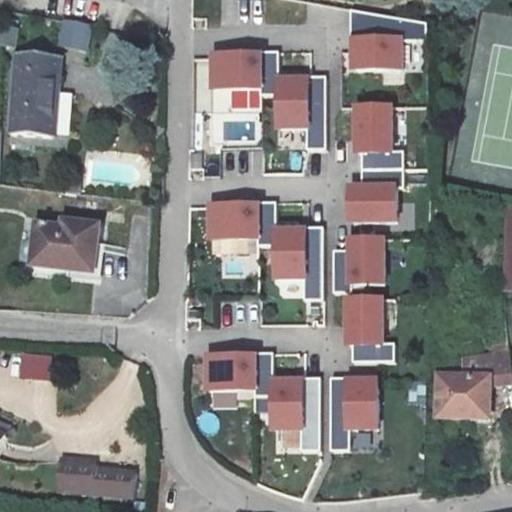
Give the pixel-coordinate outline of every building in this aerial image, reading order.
[(421,16),(352,4),(354,38),(349,38),(350,65),(396,65),(396,36),(422,37),(421,16)] [(89,51),(94,24),(63,18),(58,45),(89,51)] [(256,53),(210,55),(210,88),(256,87),(257,93),(275,92),(276,125),(304,124),(304,147),(324,146),(322,73),(303,74),(303,77),(276,78),(274,50),(256,50),(256,53)] [(27,51),(18,132),(58,137),(62,76),(71,77),(74,56),(27,51)] [(213,112),(231,112),(231,91),(213,91),(213,112)] [(350,184),(350,217),(395,217),(394,184),(402,183),(402,147),(389,147),(388,103),(355,103),(355,149),(359,148),(360,183),(350,184)] [(257,206),(210,206),(211,239),(257,239),(257,245),(276,244),(277,276),(305,277),(305,298),(324,297),(323,225),(305,225),(305,229),(275,230),(275,202),(257,202),(257,206)] [(39,262),(98,268),(103,219),(65,215),(64,227),(43,225),(39,262)] [(334,289),(352,289),(352,280),(384,279),(383,235),(350,236),(350,247),(333,247),(334,289)] [(383,295),(349,296),(350,341),(355,341),(355,358),(397,357),(396,340),(384,340),(383,295)] [(509,379),(504,347),(466,357),(468,372),(439,371),(439,415),(489,414),(488,384),(509,379)] [(257,355),(211,357),(211,389),(258,388),(258,395),(277,395),(277,427),(305,426),(306,448),(325,448),(323,375),(305,375),(305,379),(276,379),(276,351),(257,352),(257,355)] [(54,359),(23,357),(21,380),(52,383),(54,359)] [(352,374),(334,375),(336,447),(355,447),(354,425),(381,425),(380,377),(352,378),(352,374)] [(215,435),(219,416),(204,413),(200,431),(215,435)] [(103,458),(103,464),(101,482),(108,483),(140,488),(142,462),(103,458)] [(101,482),(103,464),(72,460),(71,481),(107,488),(108,483),(101,482)] [(449,511),(511,511),(511,497),(484,503),(449,511)]
